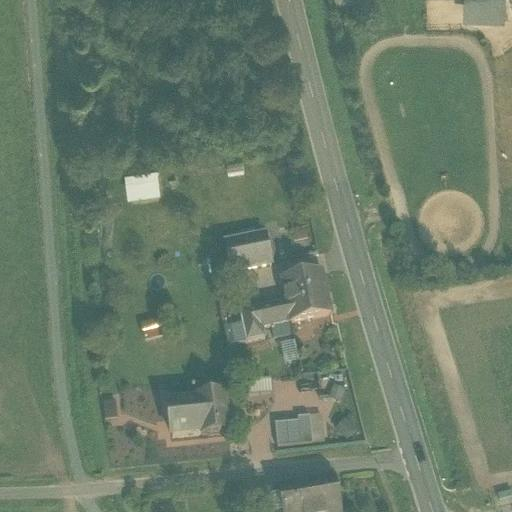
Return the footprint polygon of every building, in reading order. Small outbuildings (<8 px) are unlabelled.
[(504,0),(466,0),(467,17),(505,15),(504,0)] [(155,174),(127,178),(129,194),(157,191),(155,174)] [(264,237),(225,245),(232,276),(271,268),(264,237)] [(321,275),(281,284),(290,325),(290,326),(331,317),(321,275)] [(285,305),(240,315),(246,345),(264,341),(262,331),(271,329),(290,325),(285,305)] [(141,326),(145,341),(166,336),(162,320),(141,326)] [(290,325),(271,329),(273,340),(293,336),(290,326),(290,325)] [(204,387),(171,391),(173,404),(197,402),(197,401),(206,400),(204,387)] [(206,400),(197,401),(197,402),(173,404),(168,405),(172,440),(201,436),(201,437),(229,435),(225,398),(206,400)] [(0,409),(0,428),(14,426),(11,407),(0,409)] [(309,418),(297,420),(298,424),(300,447),(312,446),(309,418)] [(298,424),(274,426),(277,450),(300,447),(298,424)] [(340,511),(334,480),(293,488),(298,511),(340,511)] [(298,511),(293,488),(262,493),(264,500),(265,511),(298,511)] [(265,511),(264,500),(253,502),(254,511),(265,511)]
